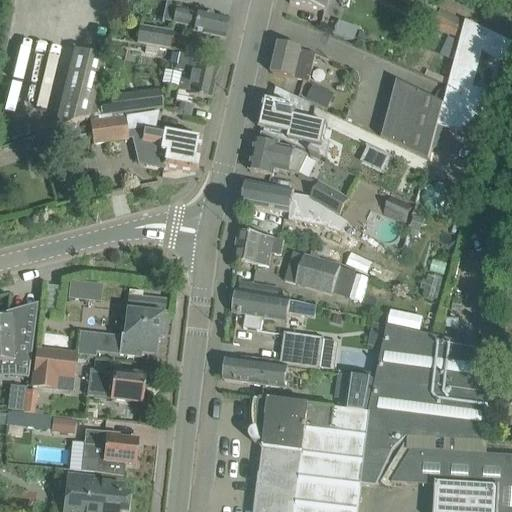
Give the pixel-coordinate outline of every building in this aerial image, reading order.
[(327,0),(289,0),(289,3),(325,11),(327,0)] [(175,9),(171,25),(194,29),(192,34),(223,41),(228,20),(197,13),(197,14),(175,9)] [(440,10),(432,29),(455,40),(464,21),(440,10)] [(438,126),(438,127),(488,139),(498,97),(472,90),(483,52),(506,66),(511,43),(466,22),(443,105),(438,126)] [(139,27),(136,44),(168,50),(172,32),(139,27)] [(271,75),(309,84),(315,57),(298,53),(299,50),(279,45),(271,75)] [(88,120),(104,59),(74,51),(55,131),(88,120)] [(164,73),(162,86),(176,89),(175,91),(187,94),(187,96),(210,101),(213,88),(214,84),(217,71),(193,65),(195,58),(179,55),(175,75),(164,73)] [(395,82),(380,138),(398,147),(428,162),(438,127),(438,126),(443,105),(413,91),(395,82)] [(313,85),(306,99),(325,108),(331,94),(313,85)] [(160,110),(158,93),(109,100),(111,117),(160,110)] [(265,111),(260,130),(265,131),(264,135),(280,142),(280,140),(322,150),(327,126),(305,121),(306,116),(296,114),(297,112),(288,110),(289,107),(267,102),(266,106),(265,106),(264,110),(265,111)] [(126,132),(124,119),(90,123),(93,146),(127,141),(126,132)] [(144,130),(140,149),(142,149),(145,167),(163,170),(164,167),(195,173),(201,140),(144,130)] [(256,142),(249,172),(269,176),(273,177),(274,171),(299,176),(308,158),(295,151),(279,148),(279,147),(280,142),(264,135),(261,134),(259,142),(256,142)] [(318,183),(309,199),(338,216),(339,216),(348,200),(318,183)] [(247,184),(243,207),(290,216),(289,223),(322,229),(341,235),(348,224),(308,200),(294,197),(294,193),(247,184)] [(381,215),(405,225),(413,205),(390,195),(381,215)] [(281,256),(284,241),(262,237),(262,236),(239,232),(233,263),(256,267),(268,269),(271,255),(281,256)] [(292,256),(284,284),(295,286),(332,296),(332,295),(340,269),(302,259),(292,256)] [(72,281),(70,299),(82,301),(84,283),(72,281)] [(233,315),(237,315),(245,317),(243,330),(261,333),(263,319),(275,321),(277,313),(314,319),(316,307),(288,302),(237,294),(233,315)] [(127,297),(126,308),(165,312),(166,301),(127,297)] [(13,378),(28,379),(36,312),(35,312),(35,314),(11,321),(11,319),(0,321),(0,371),(12,371),(12,378),(13,378)] [(95,358),(95,354),(140,359),(141,354),(155,356),(157,344),(160,344),(161,331),(165,329),(166,323),(162,320),(163,316),(127,312),(124,339),(80,334),(77,356),(95,358)] [(357,511),(360,488),(361,485),(376,487),(392,452),(407,438),(488,443),(491,417),(494,399),(499,353),(478,347),(387,328),(382,349),(375,382),(368,416),(337,411),(309,408),(300,480),(260,475),(255,511),(357,511)] [(280,366),(319,371),(323,339),(284,334),(280,366)] [(38,391),(44,391),(45,378),(57,379),(73,381),(76,357),(36,353),(32,390),(38,391)] [(224,382),(244,385),(285,391),(288,369),(227,360),(224,382)] [(87,397),(122,402),(142,404),(145,378),(125,376),(90,371),(87,397)] [(337,375),(333,399),(339,400),(337,411),(368,416),(375,382),(337,375)] [(27,390),(25,412),(36,413),(38,391),(32,390),(27,390)] [(509,401),(494,399),(491,417),(506,419),(509,401)] [(263,449),(260,475),(300,480),(309,408),(255,400),(255,402),(256,402),(255,413),(256,425),(257,431),(255,431),(254,431),(253,432),(252,433),(251,434),(250,436),(250,437),(250,439),(250,440),(251,442),(252,443),(253,444),(254,445),(255,445),(257,446),(258,446),(259,446),(260,445),(261,445),(263,449)] [(7,413),(6,427),(36,430),(37,415),(7,413)] [(83,446),(80,474),(123,478),(124,465),(135,466),(138,442),(119,440),(120,436),(85,432),(83,446)] [(511,511),(511,458),(487,457),(411,453),(394,481),(391,485),(435,488),(433,511),(511,511)] [(63,511),(127,511),(129,496),(122,495),(123,487),(93,484),(94,479),(67,476),(63,511)]
